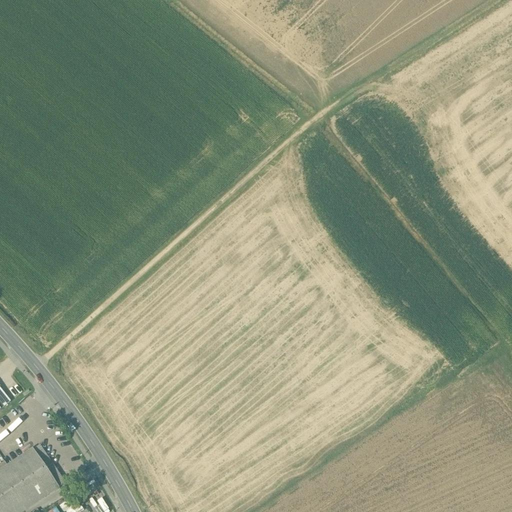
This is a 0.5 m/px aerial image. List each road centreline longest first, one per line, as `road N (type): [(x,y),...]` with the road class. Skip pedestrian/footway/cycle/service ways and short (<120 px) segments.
road 1 (track): [(487,0),(322,106),(36,365)]
road 2 (tertiary): [(133,511),(96,449),(0,325)]
